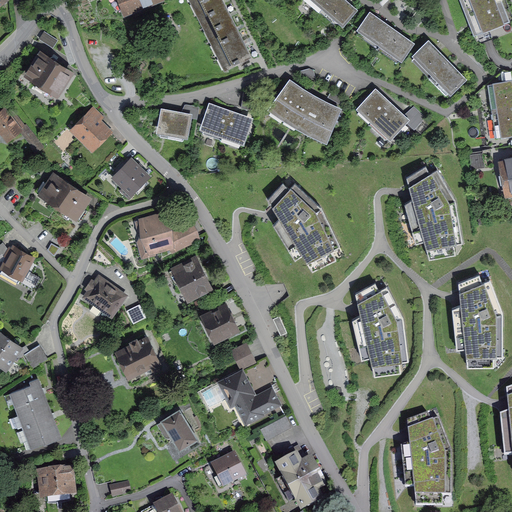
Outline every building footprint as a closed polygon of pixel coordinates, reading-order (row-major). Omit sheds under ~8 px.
[(121,0),(125,10),(152,0),(121,0)] [(195,0),(192,2),(199,16),(224,3),(223,0),(195,0)] [(310,0),(323,11),(333,0),(310,0)] [(333,0),(323,11),(342,28),(357,11),(343,0),(333,0)] [(499,0),(463,0),(477,36),(508,24),(499,0)] [(199,16),(205,29),(231,16),(224,3),(199,16)] [(361,33),(383,48),(394,30),(372,15),(361,33)] [(205,29),(212,43),(238,30),(231,16),(205,29)] [(212,43),(219,56),(245,44),(238,30),(212,43)] [(383,48),(405,63),(417,45),(394,30),(383,48)] [(417,59),(435,77),(451,61),(433,43),(417,59)] [(219,56),(225,70),(251,57),(245,44),(219,56)] [(44,51),(28,75),(62,97),(77,73),(44,51)] [(435,77),(452,95),(468,79),(451,61),(435,77)] [(294,81),(271,111),(292,124),(310,135),(331,145),(345,109),(332,103),(320,97),(306,89),(294,81)] [(511,84),(490,87),(493,112),(511,109),(511,84)] [(377,92),(359,112),(394,142),(408,126),(414,132),(425,120),(411,108),(405,116),(377,92)] [(255,117),(212,104),(203,133),(246,147),(255,117)] [(197,114),(164,109),(160,134),(193,139),(197,114)] [(511,109),(493,112),(496,137),(511,134),(511,109)] [(5,110),(0,114),(0,145),(7,152),(26,131),(5,110)] [(94,111),(72,132),(96,153),(114,133),(94,111)] [(480,153),(472,154),(472,166),(481,166),(480,153)] [(133,158),(114,179),(136,198),(154,178),(133,158)] [(431,171),(409,182),(426,249),(456,242),(449,200),(431,171)] [(54,175),(42,194),(58,205),(71,187),(54,175)] [(291,186),(273,204),(278,212),(308,261),(333,247),(315,208),(291,186)] [(71,187),(58,205),(75,217),(88,198),(71,187)] [(340,243),(321,203),(317,205),(336,245),(340,243)] [(170,213),(135,223),(144,259),(200,242),(195,222),(174,226),(170,213)] [(13,245),(0,271),(23,283),(36,257),(13,245)] [(199,257),(173,269),(190,304),(216,292),(199,257)] [(99,275),(83,296),(114,319),(130,298),(99,275)] [(483,281),(459,290),(467,354),(495,354),(497,314),(483,281)] [(381,287),(358,299),(372,363),(402,361),(397,319),(381,287)] [(230,302),(202,314),(216,346),(244,333),(230,302)] [(128,309),(134,323),(147,317),(141,303),(128,309)] [(0,332),(0,364),(6,369),(21,348),(0,332)] [(150,335),(118,350),(133,380),(164,365),(150,335)] [(40,343),(26,351),(34,366),(48,357),(40,343)] [(241,371),(218,382),(231,408),(237,406),(246,424),(282,406),(272,385),(256,393),(244,370),(257,364),(247,345),(232,353),(241,371)] [(41,382),(11,394),(16,406),(46,394),(41,382)] [(46,394),(16,406),(33,451),(64,439),(46,394)] [(180,412),(159,424),(177,454),(198,441),(180,412)] [(262,427),(268,439),(293,426),(286,414),(262,427)] [(433,420),(409,428),(415,494),(446,493),(445,451),(433,420)] [(235,452),(213,464),(225,487),(247,476),(235,452)] [(301,455),(279,466),(303,511),(305,511),(327,501),(322,491),(330,487),(315,458),(305,463),(301,455)] [(76,470),(40,472),(42,501),(78,499),(76,470)] [(127,481),(109,485),(112,498),(130,494),(127,481)] [(182,511),(173,496),(145,511),(182,511)]
